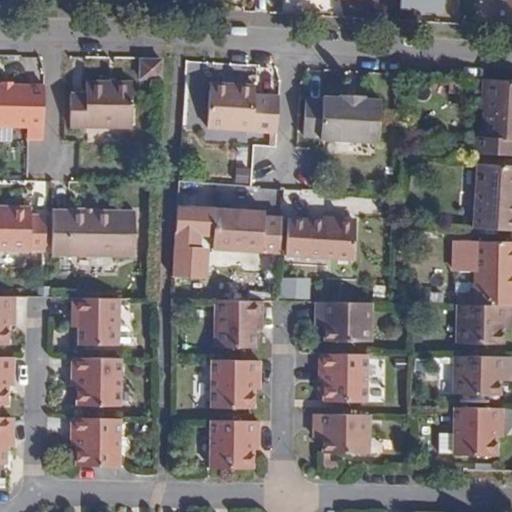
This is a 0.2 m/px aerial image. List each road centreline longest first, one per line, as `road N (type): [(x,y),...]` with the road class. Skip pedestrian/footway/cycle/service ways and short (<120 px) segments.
road 1 (residential): [(283,495),(40,491)]
road 2 (residential): [(53,32),(289,43)]
road 3 (residential): [(511,500),(283,495)]
road 4 (residential): [(289,43),(511,57)]
road 5 (residential): [(40,302),(40,491)]
road 6 (residential): [(288,310),(283,495)]
road 7 (residential): [(55,161),(53,32)]
road 8 (residential): [(284,169),(289,43)]
